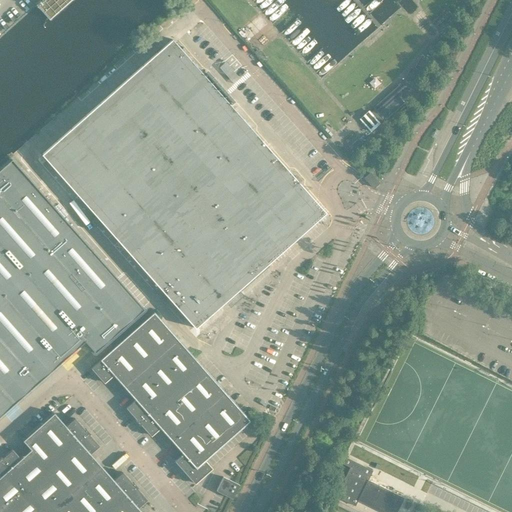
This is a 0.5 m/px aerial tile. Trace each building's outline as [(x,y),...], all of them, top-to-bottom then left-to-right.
[(41,0),(36,5),(37,6),(49,19),(70,0),(41,0)] [(439,35),(424,50),(428,55),(435,49),(434,48),(438,44),(437,44),(443,39),(439,35)] [(325,212),(230,104),(231,103),(232,102),(207,72),(205,74),(203,75),(172,39),(41,154),(96,216),(90,221),(97,228),(102,223),(195,328),(325,212)] [(421,56),(415,68),(412,66),(406,76),(415,81),(427,59),(421,56)] [(410,87),(404,81),(375,107),(385,119),(405,102),(399,96),(410,87)] [(346,148),(353,155),(372,137),(366,130),(361,135),(360,135),(346,148)] [(0,414),(13,403),(70,353),(84,340),(94,351),(143,308),(84,241),(73,229),(11,158),(0,168),(0,414)] [(380,183),(371,173),(365,178),(374,188),(380,183)] [(249,420),(225,393),(153,311),(99,359),(100,359),(91,367),(91,368),(103,383),(104,383),(113,375),(135,399),(126,407),(126,408),(136,419),(135,420),(137,422),(139,425),(140,425),(140,424),(150,436),(151,436),(160,428),(182,453),(174,460),(174,461),(194,483),(194,484),(195,483),(212,468),(205,459),(249,420)] [(141,511),(138,508),(147,500),(147,499),(137,488),(137,487),(133,482),(132,483),(122,471),(113,479),(102,467),(90,454),(99,446),(99,445),(89,434),(90,433),(86,428),(85,428),(85,429),(75,417),(74,417),(65,425),(53,412),(22,440),(30,449),(20,458),(12,449),(11,449),(2,457),(2,456),(1,456),(0,457),(0,511),(141,511)] [(341,463),(350,467),(351,466),(370,476),(373,470),(345,456),(341,463)] [(399,494),(384,487),(386,484),(372,477),(371,480),(369,480),(370,476),(351,466),(350,467),(336,496),(356,506),(361,496),(391,511),(399,494)] [(216,490),(232,498),(239,484),(223,476),(216,490)]
